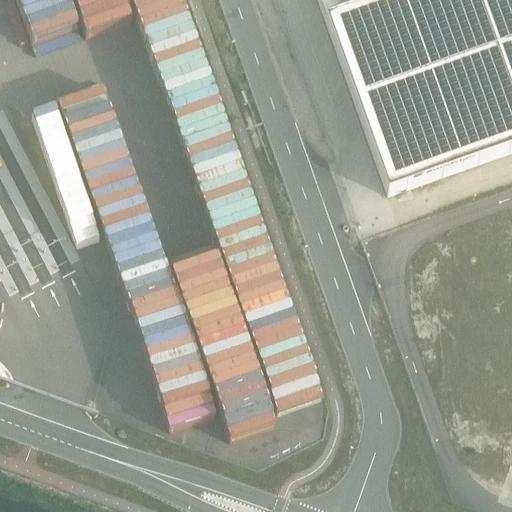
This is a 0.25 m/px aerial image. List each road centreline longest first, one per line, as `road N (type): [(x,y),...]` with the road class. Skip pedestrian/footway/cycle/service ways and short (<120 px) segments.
road 1 (unclassified): [(354,511),(381,435),(236,0)]
road 2 (unclassified): [(292,511),(212,482),(81,450)]
road 3 (unclassified): [(81,450),(201,511)]
